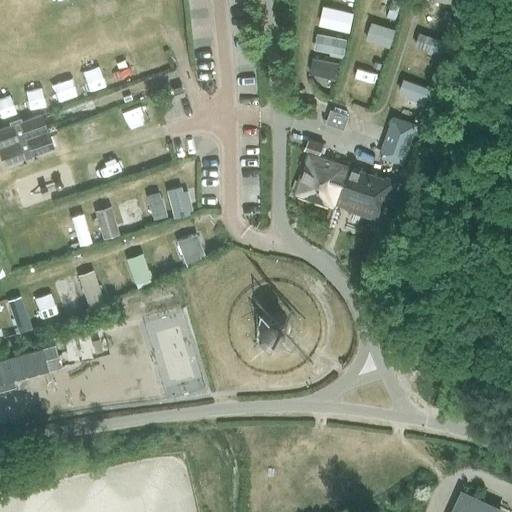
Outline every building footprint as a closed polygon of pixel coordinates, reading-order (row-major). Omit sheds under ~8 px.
[(320,25),(349,32),(354,15),(324,8),(320,25)] [(367,41),(390,48),(396,29),(372,22),(367,41)] [(415,46),(443,56),(448,42),(420,32),(415,46)] [(314,50),(344,56),(347,40),(318,34),(314,50)] [(310,73),(336,79),(339,64),(313,58),(310,73)] [(407,97),(426,105),(432,90),(404,79),(399,92),(407,95),(407,97)] [(327,122),(344,129),(349,117),(332,111),(329,120),(324,119),(323,122),(326,123),(327,122)] [(0,129),(0,158),(3,167),(55,149),(41,115),(21,122),(20,119),(9,123),(10,126),(0,129)] [(393,119),(384,144),(396,148),(391,161),(403,165),(416,127),(393,119)] [(347,209),(380,221),(395,180),(367,171),(366,173),(345,166),(346,163),(320,154),(323,146),(308,141),(305,150),(310,152),(295,194),(334,208),(336,203),(346,207),(347,209)] [(170,189),(175,214),(187,211),(182,187),(170,189)] [(147,195),(153,220),(167,216),(163,197),(161,198),(159,192),(147,195)] [(121,203),(128,227),(143,222),(136,199),(121,203)] [(95,210),(103,238),(119,234),(111,206),(95,210)] [(83,214),(71,218),(79,247),(92,243),(83,214)] [(177,241),(186,265),(201,259),(200,256),(204,255),(196,235),(177,241)] [(167,244),(153,249),(162,273),(175,268),(167,244)] [(126,258),(135,285),(151,279),(143,252),(126,258)] [(78,276),(89,308),(104,303),(94,271),(78,276)] [(7,301),(19,334),(32,330),(20,297),(7,301)] [(280,314),(274,312),(268,314),(263,317),(260,322),(258,328),(259,335),(263,340),(268,343),(274,344),(280,343),(286,340),(289,334),(290,328),(289,322),(286,317),(280,314)] [(41,342),(43,348),(0,359),(0,392),(16,388),(14,382),(62,368),(53,339),(41,342)] [(461,492),(452,511),(504,511),(461,492)]
